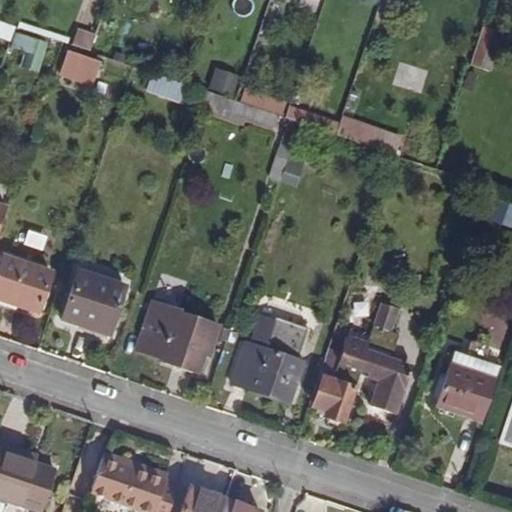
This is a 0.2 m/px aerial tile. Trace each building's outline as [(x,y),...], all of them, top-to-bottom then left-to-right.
[(16,0),(0,0),(0,2),(0,5),(13,10),(16,0)] [(32,17),(30,16),(21,13),(13,10),(0,5),(0,16),(28,27),(32,17)] [(494,59),(508,19),(490,13),(476,53),(494,59)] [(0,37),(12,41),(17,25),(0,19),(0,37)] [(109,44),(114,30),(97,24),(92,38),(109,44)] [(12,49),(25,52),(21,68),(40,72),(48,41),(16,33),(12,49)] [(104,77),(110,60),(73,48),(68,64),(104,77)] [(434,59),(420,54),(412,51),(404,73),(413,77),(426,81),(434,59)] [(477,82),(483,66),(473,62),(467,79),(477,82)] [(154,73),(147,91),(180,104),(187,85),(154,73)] [(272,100),(246,91),(208,78),(202,94),(234,105),(236,99),(269,111),(272,100)] [(200,100),(238,113),(240,107),(234,105),(202,94),(200,100)] [(240,107),(267,117),(269,111),(236,99),(234,105),(240,107)] [(269,111),(282,116),(285,105),(272,100),(269,111)] [(298,109),(295,108),(285,105),(282,116),(275,134),(279,135),(268,164),(278,168),(298,109)] [(340,142),(344,130),(318,121),(314,133),(340,142)] [(0,191),(0,241),(1,242),(17,197),(0,191)] [(511,224),(511,203),(505,203),(502,223),(511,224)] [(24,245),(43,251),(48,235),(29,229),(24,245)] [(0,290),(42,305),(54,270),(7,254),(0,273),(0,290)] [(110,325),(127,277),(80,261),(64,309),(110,325)] [(373,372),(389,327),(400,294),(385,289),(373,324),(352,316),(344,338),(331,333),(310,392),(321,396),(330,371),(362,382),(366,370),(373,372)] [(394,320),(403,295),(400,294),(389,327),(373,372),(384,376),(377,399),(404,409),(410,395),(406,394),(413,383),(418,369),(417,364),(416,361),(412,358),(405,356),(398,356),(395,350),(404,325),(394,320)] [(214,336),(218,320),(177,306),(178,304),(151,295),(136,343),(162,352),(161,354),(194,365),(204,333),(214,336)] [(275,309),(273,313),(259,308),(250,335),(245,334),(230,375),(287,395),(302,354),(297,352),(308,321),(275,309)] [(194,365),(203,368),(214,336),(204,333),(194,365)] [(485,416),(499,377),(451,361),(437,401),(485,416)] [(328,408),(351,416),(362,382),(330,371),(321,396),(331,399),(328,408)] [(12,451),(15,442),(0,436),(0,511),(5,511),(11,497),(48,510),(62,468),(39,460),(12,451)] [(39,460),(42,452),(15,442),(12,451),(39,460)] [(104,457),(93,492),(119,500),(130,467),(104,457)] [(170,511),(180,485),(130,467),(119,500),(150,511),(170,511)] [(222,511),(229,494),(195,481),(188,499),(183,511),(222,511)] [(262,511),(264,506),(229,494),(222,511),(262,511)] [(174,511),(183,511),(188,499),(181,496),(174,511)]
